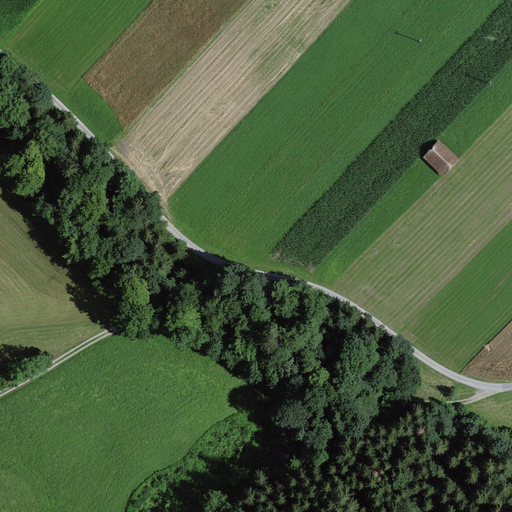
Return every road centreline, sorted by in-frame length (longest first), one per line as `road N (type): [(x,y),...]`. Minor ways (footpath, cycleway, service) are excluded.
road 1 (track): [(496,387),(438,367),(341,297),(195,249),(0,53)]
road 2 (track): [(0,392),(115,327),(148,322),(265,364),(433,404),(496,387)]
